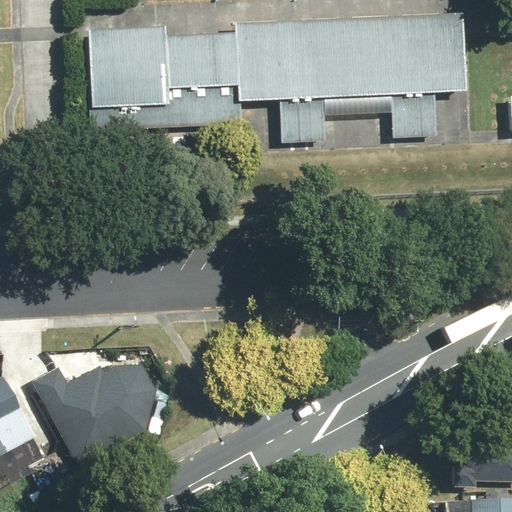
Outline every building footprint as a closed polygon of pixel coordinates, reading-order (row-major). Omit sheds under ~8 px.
[(454,7),(82,16),(84,120),(241,116),(240,94),(456,89),(454,7)] [(511,86),(500,87),(502,132),(511,132),(511,86)] [(437,90),(392,92),(393,133),(438,132),(437,90)] [(326,92),(282,93),(283,135),(327,134),(326,92)] [(55,365),(29,379),(73,459),(144,424),(154,390),(138,358),(95,365),(63,381),(55,365)] [(0,485),(44,463),(1,378),(0,378),(0,485)] [(511,427),(450,427),(450,482),(471,482),(471,474),(511,474),(511,427)] [(480,492),(480,501),(443,501),(443,511),(511,511),(511,501),(509,502),(509,492),(480,492)]
